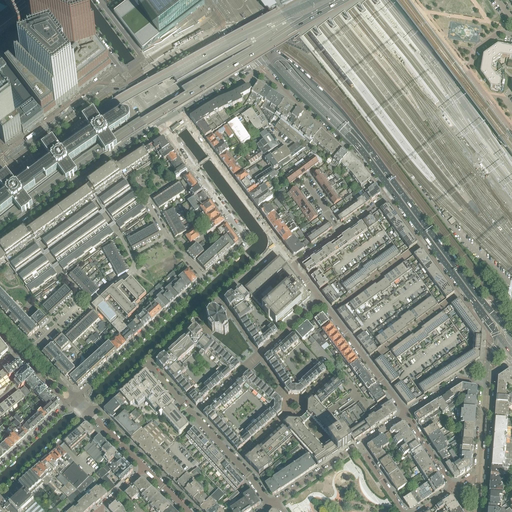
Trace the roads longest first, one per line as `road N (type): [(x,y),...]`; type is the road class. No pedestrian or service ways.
road 1 (tertiary): [(0,223),(115,137),(344,0)]
road 2 (tertiary): [(317,0),(124,100),(0,189)]
road 3 (residential): [(278,244),(188,123),(171,136),(195,169)]
road 4 (primary): [(226,0),(365,156)]
road 5 (primary): [(484,304),(366,145)]
road 6 (tertiary): [(0,236),(160,122)]
road 7 (primary): [(366,145),(283,61),(237,0)]
road 8 (primary): [(392,192),(499,337)]
road 9 (residential): [(148,365),(278,244)]
road 10 (residential): [(206,279),(75,397)]
road 11 (residential): [(194,416),(319,300)]
road 12 (residential): [(206,279),(146,200),(195,169)]
road 13 (tertiary): [(133,83),(97,90),(7,157)]
road 14 (residential): [(405,415),(319,300)]
road 15 (residential): [(195,169),(245,238),(206,279)]
road 16 (tertiary): [(272,69),(365,156)]
road 17 (residential): [(0,498),(91,414)]
